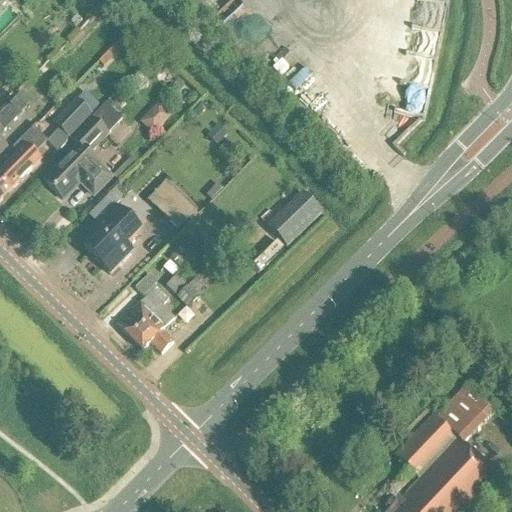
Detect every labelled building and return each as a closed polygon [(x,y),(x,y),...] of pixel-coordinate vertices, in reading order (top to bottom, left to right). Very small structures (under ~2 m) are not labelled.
[(147,72),(138,82),(145,88),(154,78),(147,72)] [(69,143),(92,120),(91,118),(99,110),(84,96),(76,105),(75,103),(52,127),(69,143)] [(17,101),(0,118),(0,157),(6,151),(0,145),(0,138),(28,111),(17,101)] [(153,139),(171,120),(157,108),(140,127),(153,139)] [(99,115),(70,146),(77,153),(44,187),(62,204),(79,187),(93,200),(110,182),(96,169),(87,159),(120,125),(104,110),(99,115)] [(228,138),(218,128),(206,140),(216,149),(228,138)] [(0,205),(38,168),(39,167),(32,159),(46,146),(33,132),(12,153),(17,159),(0,175),(0,205)] [(217,188),(205,199),(211,205),(222,193),(217,188)] [(320,219),(301,198),(266,231),(285,252),(320,219)] [(161,217),(177,233),(194,216),(178,199),(161,217)] [(127,250),(141,236),(114,210),(90,235),(96,241),(84,254),(110,279),(132,256),(127,250)] [(169,262),(178,271),(189,261),(179,251),(169,262)] [(129,343),(163,310),(169,304),(154,288),(157,285),(149,277),(135,291),(146,302),(117,331),(129,343)] [(184,286),(175,278),(164,290),(173,298),(184,286)] [(175,300),(186,311),(198,299),(187,288),(175,300)] [(163,310),(129,343),(141,355),(150,347),(161,358),(173,347),(161,335),(175,322),(163,310)] [(350,363),(363,375),(387,349),(374,337),(350,363)] [(495,414),(468,387),(434,420),(462,448),(495,414)] [(470,511),(497,484),(431,421),(394,460),(419,484),(392,511),(470,511)] [(386,493),(394,500),(411,482),(403,475),(386,493)]
